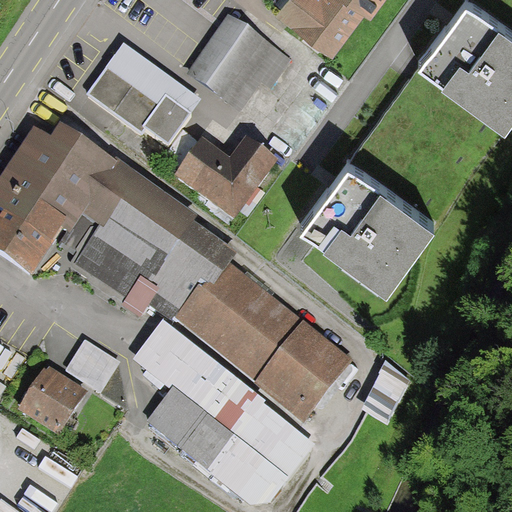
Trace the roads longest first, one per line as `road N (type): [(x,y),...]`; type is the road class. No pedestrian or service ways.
road 1 (residential): [(424,0),(308,161)]
road 2 (unknown): [(15,69),(150,165)]
road 3 (unknown): [(127,347),(0,269)]
